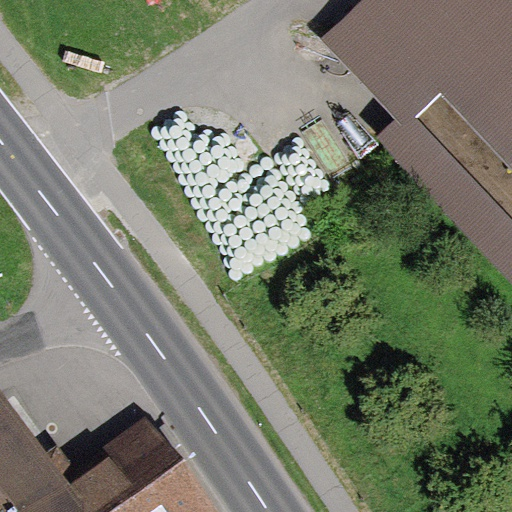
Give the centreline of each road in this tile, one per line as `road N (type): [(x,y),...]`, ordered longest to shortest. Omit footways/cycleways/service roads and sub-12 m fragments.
road 1 (track): [(345,511),(278,408),(0,40)]
road 2 (primary): [(0,139),(269,511)]
road 3 (track): [(112,287),(0,340)]
